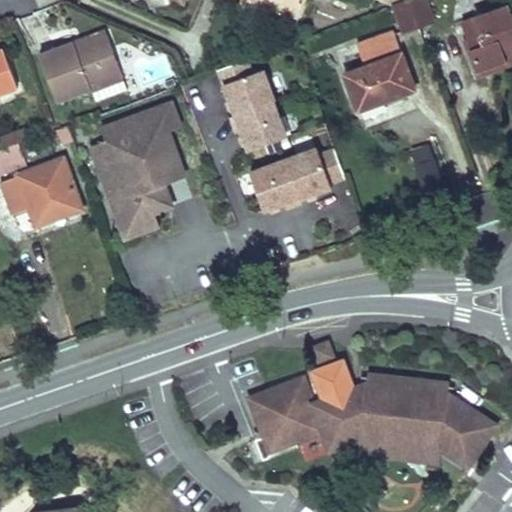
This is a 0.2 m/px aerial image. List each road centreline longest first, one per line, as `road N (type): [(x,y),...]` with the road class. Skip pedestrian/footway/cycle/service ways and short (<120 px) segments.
road 1 (primary): [(0,408),(333,299)]
road 2 (primary): [(333,299),(432,305),(511,331)]
road 3 (primary): [(511,276),(333,299)]
